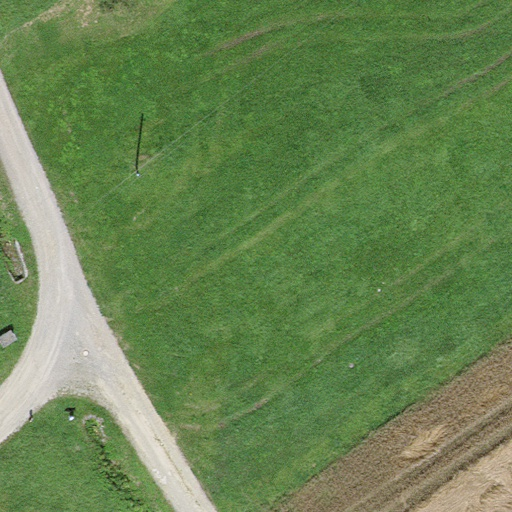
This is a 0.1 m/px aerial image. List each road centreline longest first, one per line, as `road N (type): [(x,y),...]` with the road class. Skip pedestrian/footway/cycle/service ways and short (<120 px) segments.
road 1 (track): [(96,350),(0,108)]
road 2 (track): [(96,350),(209,511)]
